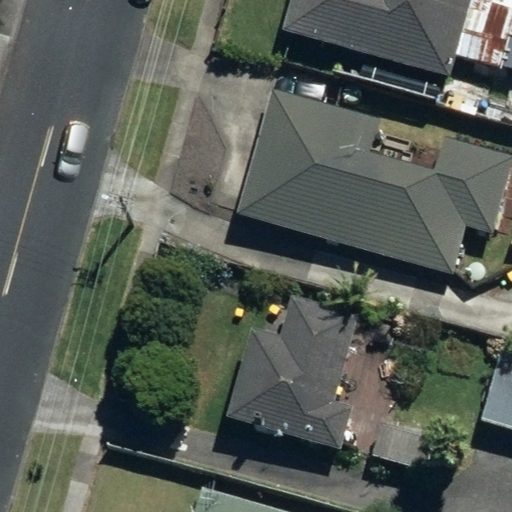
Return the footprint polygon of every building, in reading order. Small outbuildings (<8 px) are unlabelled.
[(294,0),(282,44),(446,91),(472,0),(294,0)] [(499,79),(511,31),(511,23),(469,12),(455,68),(499,79)] [(511,31),(500,76),(511,78),(511,31)] [(235,227),(450,287),(463,238),(488,244),(508,168),(445,150),(435,189),(368,170),(378,131),(269,101),(235,227)] [(338,461),(348,422),(332,418),(354,329),(291,313),(281,353),(252,346),(230,434),(338,461)] [(480,435),(511,443),(511,367),(499,364),(480,435)] [(432,452),(379,439),(371,470),(424,483),(432,452)]
